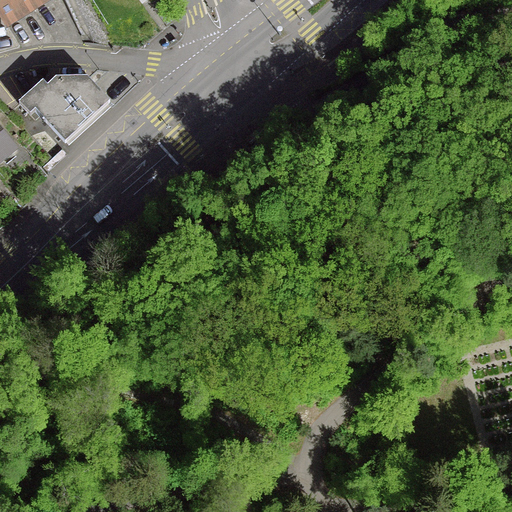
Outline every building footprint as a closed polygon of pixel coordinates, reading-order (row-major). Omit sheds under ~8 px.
[(0,0),(0,20),(3,26),(45,0),(0,0)] [(40,83),(22,100),(63,145),(107,104),(85,80),(83,81),(54,81),(53,82),(54,83),(47,90),(41,84),(40,83)] [(0,134),(0,161),(13,151),(0,134)] [(253,161),(233,139),(195,174),(215,197),(253,161)] [(59,150),(39,168),(44,175),(65,156),(59,150)]
